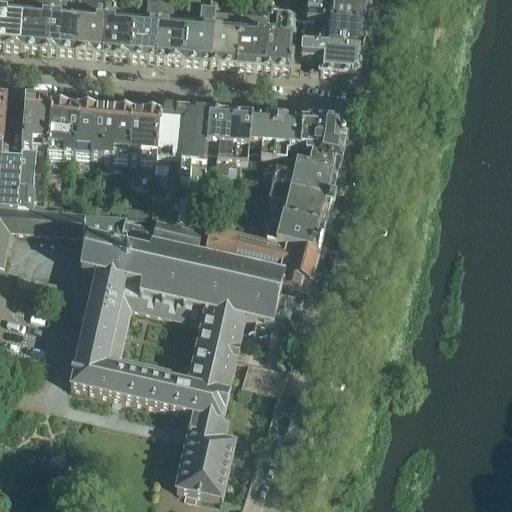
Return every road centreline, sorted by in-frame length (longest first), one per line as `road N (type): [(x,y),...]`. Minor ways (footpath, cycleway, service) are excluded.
road 1 (residential): [(269,511),(302,420),(384,108)]
road 2 (residential): [(0,76),(384,108)]
